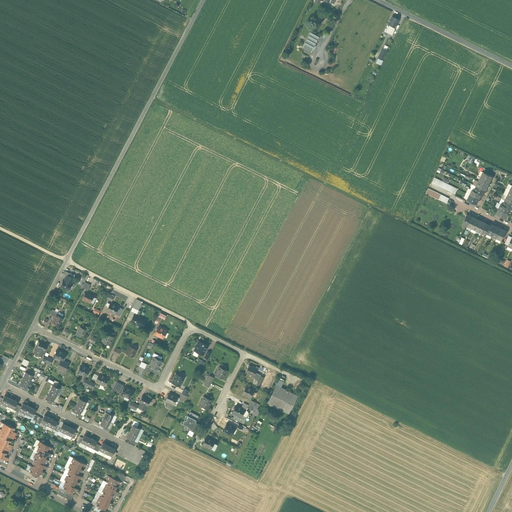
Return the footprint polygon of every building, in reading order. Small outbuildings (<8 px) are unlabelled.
[(391,17),(385,30),(392,33),(398,20),(391,17)] [(319,37),(310,33),(302,48),(311,53),(319,37)] [(386,51),(382,49),(378,58),(382,60),(386,51)] [(483,171),(480,176),(489,180),(491,176),(483,171)] [(480,176),(478,181),(487,185),(489,180),(480,176)] [(478,181),(476,185),(485,190),(487,185),(478,181)] [(476,185),(473,190),(480,193),(482,194),(485,190),(476,185)] [(471,189),(469,194),(478,198),(480,193),(473,190),(471,189)] [(469,194),(467,199),(476,203),(478,198),(469,194)] [(511,203),(504,199),(502,204),(509,207),(511,208),(511,206),(511,203)] [(500,203),(498,208),(507,212),(509,207),(502,204),(500,203)] [(498,208),(496,213),(504,217),(507,212),(498,208)] [(462,223),(466,225),(470,216),(466,214),(462,223)] [(466,225),(470,227),(474,217),(470,216),(466,225)] [(470,227),(474,229),(478,219),(474,217),(470,227)] [(474,229),(478,231),(482,221),(478,219),(474,229)] [(478,231),(482,233),(486,223),(482,221),(478,231)] [(482,233),(486,234),(487,233),(490,225),(486,223),(482,233)] [(499,227),(491,224),(490,225),(487,233),(494,236),(499,227)] [(506,230),(499,227),(494,236),(501,239),(506,230)] [(66,275),(64,280),(60,287),(68,290),(71,284),(71,283),(73,279),(68,276),(66,275)] [(85,282),(82,288),(87,291),(90,284),(85,282)] [(93,296),(86,292),(83,299),(90,302),(93,296)] [(137,298),(131,310),(138,313),(143,301),(137,298)] [(110,303),(106,310),(115,314),(118,307),(110,303)] [(59,313),(57,315),(56,315),(55,317),(53,322),(59,326),(63,318),(62,318),(63,315),(63,314),(59,312),(59,313)] [(141,318),(134,315),(131,321),(138,325),(141,318)] [(166,331),(158,326),(154,334),(162,338),(166,331)] [(87,330),(80,327),(77,334),(83,337),(87,330)] [(113,337),(105,333),(101,342),(109,345),(113,337)] [(47,345),(40,341),(37,348),(44,351),(47,345)] [(199,342),(195,351),(203,355),(207,346),(199,342)] [(137,350),(130,346),(126,354),(133,357),(137,350)] [(44,351),(37,348),(35,353),(42,356),(44,351)] [(66,354),(57,350),(53,357),(61,361),(62,361),(62,360),(66,354)] [(161,361),(153,357),(149,366),(157,370),(161,361)] [(62,360),(62,361),(61,361),(57,368),(63,370),(64,371),(66,368),(68,363),(62,360)] [(89,369),(81,365),(77,373),(85,377),(89,369)] [(248,365),(244,372),(255,378),(254,379),(258,381),(260,376),(255,373),(258,367),(255,366),(255,368),(248,365)] [(227,371),(219,367),(215,375),(223,379),(227,371)] [(26,372),(23,378),(30,381),(33,375),(26,372)] [(267,372),(264,378),(260,386),(268,390),(275,376),(267,372)] [(108,379),(100,374),(96,382),(104,386),(108,379)] [(176,374),(171,383),(179,386),(183,378),(176,374)] [(30,381),(23,378),(19,384),(23,386),(26,388),(27,388),(30,381)] [(123,385),(117,382),(114,389),(120,392),(123,385)] [(56,387),(53,385),(49,391),(56,395),(60,388),(56,387)] [(298,396),(276,385),(268,402),(289,413),(298,396)] [(133,391),(125,386),(121,394),(129,398),(133,391)] [(245,386),(242,393),(250,398),(253,390),(245,386)] [(56,395),(49,391),(46,398),(50,400),(53,401),(56,395)] [(168,393),(165,401),(168,403),(166,406),(171,409),(173,405),(177,397),(168,393)] [(11,398),(5,395),(1,402),(8,405),(11,398)] [(143,396),(140,402),(141,403),(139,408),(143,410),(146,405),(147,406),(150,400),(143,396)] [(211,401),(204,397),(200,405),(207,409),(211,401)] [(11,398),(8,405),(14,409),(16,404),(17,402),(11,398)] [(83,400),(79,398),(76,405),(83,408),(86,402),(83,400)] [(29,407),(23,403),(21,407),(19,410),(20,410),(26,413),(29,407)] [(83,408),(76,405),(73,411),(77,413),(80,414),(83,408)] [(244,409),(236,405),(232,413),(236,415),(240,417),(241,415),(244,409)] [(36,410),(29,407),(26,413),(32,417),(36,410)] [(110,413),(106,411),(103,418),(110,421),(113,415),(110,413)] [(51,418),(44,415),(43,418),(41,422),(47,425),(51,418)] [(197,420),(187,415),(183,423),(188,426),(187,427),(192,429),(197,420)] [(240,417),(236,415),(236,416),(234,415),(233,418),(243,424),(246,418),(241,415),(240,417)] [(57,421),(51,418),(47,425),(54,428),(56,424),(57,421)] [(110,421),(103,418),(100,424),(104,426),(107,428),(110,421)] [(13,428),(4,423),(1,429),(15,436),(16,433),(12,431),(13,428)] [(69,426),(63,423),(61,426),(59,430),(60,430),(66,433),(69,426)] [(235,427),(226,423),(223,430),(231,435),(235,427)] [(137,427),(133,425),(130,431),(137,435),(140,429),(140,428),(137,427)] [(76,429),(69,426),(66,433),(72,436),(74,432),(76,429)] [(15,436),(1,429),(0,431),(0,435),(8,440),(9,437),(13,439),(15,436)] [(137,435),(130,431),(127,438),(131,440),(134,441),(137,435)] [(8,440),(0,435),(0,443),(11,449),(12,446),(8,444),(9,441),(8,440)] [(91,438),(84,435),(83,438),(81,442),(87,445),(91,438)] [(214,441),(206,437),(203,445),(211,449),(214,441)] [(97,441),(91,438),(87,445),(93,448),(94,448),(96,444),(97,441)] [(52,447),(40,441),(38,445),(39,445),(38,448),(46,452),(48,449),(51,450),(52,447)] [(11,449),(0,443),(0,450),(4,452),(5,449),(9,451),(11,449)] [(109,446),(103,443),(101,446),(99,450),(106,453),(109,446)] [(115,449),(109,446),(106,453),(112,456),(114,451),(115,449)] [(46,452),(38,448),(37,451),(38,452),(37,454),(45,459),(47,455),(50,456),(51,454),(46,452)] [(4,452),(0,450),(0,457),(4,460),(7,461),(8,458),(4,456),(5,453),(4,452)] [(37,454),(35,454),(34,457),(35,458),(34,460),(42,464),(44,461),(47,462),(48,460),(45,459),(37,454)] [(86,464),(73,458),(71,462),(73,462),(72,464),(80,469),(82,465),(85,467),(86,464)] [(42,464),(34,460),(32,464),(34,465),(33,467),(41,471),(43,468),(46,469),(47,467),(42,464)] [(72,464),(70,464),(68,467),(70,468),(69,470),(77,474),(79,471),(82,472),(83,470),(80,469),(72,464)] [(33,467),(31,466),(30,470),(31,470),(30,473),(33,474),(38,477),(40,473),(43,475),(44,473),(41,471),(33,467)] [(77,474),(69,470),(67,474),(69,475),(68,477),(76,481),(78,478),(81,479),(82,477),(77,474)] [(115,479),(108,475),(106,479),(107,480),(106,482),(108,483),(115,486),(117,483),(120,484),(121,482),(115,479)] [(68,477),(66,476),(64,480),(66,480),(65,483),(73,487),(75,483),(78,485),(79,483),(76,481),(68,477)] [(73,487),(65,483),(63,487),(65,487),(64,489),(67,491),(72,494),(74,490),(77,492),(78,489),(73,487)] [(115,486),(108,483),(107,485),(106,484),(104,488),(117,494),(118,492),(115,490),(117,487),(115,486)] [(117,494),(104,488),(102,491),(103,492),(102,494),(111,499),(113,495),(116,496),(117,494)] [(111,499),(102,494),(101,497),(100,496),(98,499),(111,506),(112,504),(109,502),(111,499)] [(111,506),(98,499),(96,503),(98,504),(97,506),(101,508),(105,510),(107,507),(110,508),(111,506)]
